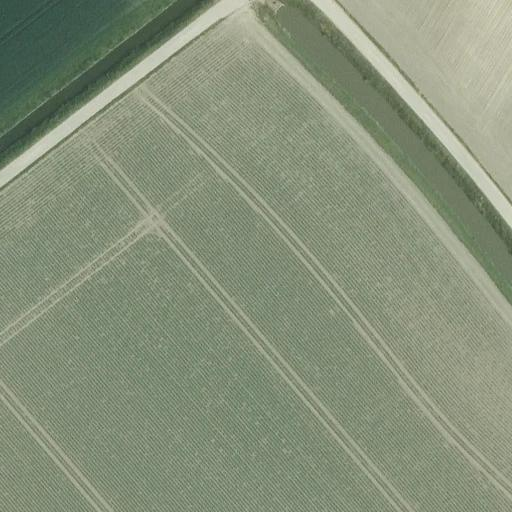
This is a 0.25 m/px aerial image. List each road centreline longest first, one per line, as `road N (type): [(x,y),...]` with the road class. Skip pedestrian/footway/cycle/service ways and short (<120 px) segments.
road 1 (track): [(0,181),(234,0)]
road 2 (track): [(317,0),(511,220)]
